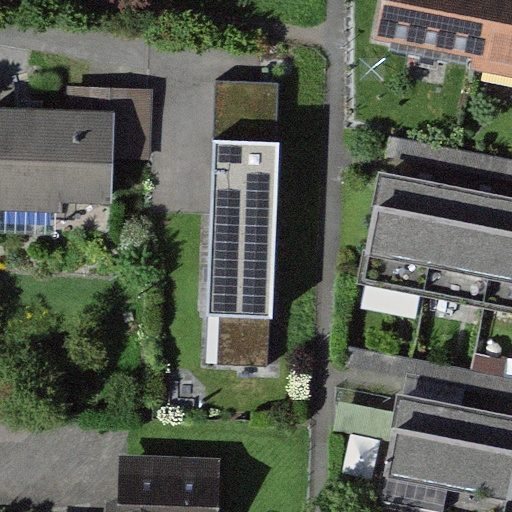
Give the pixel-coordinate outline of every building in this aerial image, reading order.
[(511,0),(389,0),(383,31),(511,57),(511,0)] [(279,84),(213,81),(203,363),(269,365),(279,84)] [(76,84),(75,106),(0,102),(0,205),(72,208),(73,197),(118,199),(120,151),(158,153),(161,88),(76,84)] [(511,314),(511,200),(367,172),(346,283),(511,314)] [(414,511),(500,511),(511,447),(511,378),(345,348),(329,433),(374,441),(363,503),(414,511)] [(139,511),(231,511),(232,473),(141,471),(139,511)]
